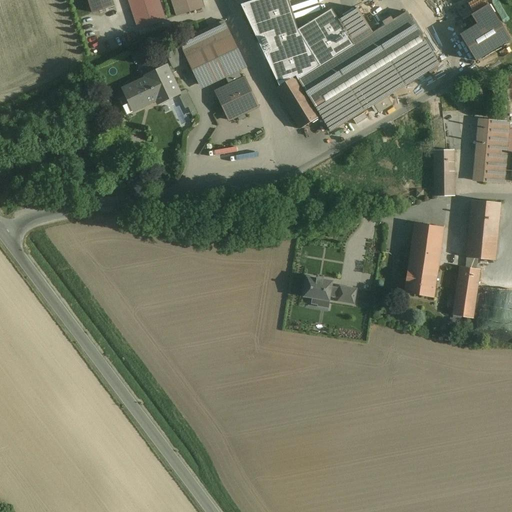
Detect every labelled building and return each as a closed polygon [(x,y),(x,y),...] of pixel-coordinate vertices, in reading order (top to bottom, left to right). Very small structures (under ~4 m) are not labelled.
[(110,0),(87,0),(94,20),(115,13),(110,0)] [(154,0),(128,0),(139,31),(162,23),(154,0)] [(197,0),(171,0),(178,18),(201,10),(197,0)] [(267,0),(235,0),(239,10),(267,0)] [(264,17),(283,8),(281,2),(261,11),(264,17)] [(299,134),(319,121),(296,86),(290,74),(299,68),(290,53),(275,62),(274,59),(307,37),(289,8),(248,34),(253,45),(245,49),(299,134)] [(353,50),(296,86),(319,121),(329,136),(437,69),(406,17),(372,39),(356,14),(337,25),(342,32),(307,53),(318,70),(352,49),(353,50)] [(494,14),(460,35),(476,62),(511,40),(495,15),(494,14)] [(244,62),(225,21),(178,43),(180,48),(167,54),(173,68),(187,61),(198,84),(244,62)] [(152,45),(134,52),(137,62),(143,60),(146,67),(159,62),(152,45)] [(125,93),(129,100),(134,111),(136,115),(159,105),(161,108),(183,97),(169,71),(148,81),(148,82),(125,93)] [(242,72),(230,76),(231,81),(244,77),(242,72)] [(244,81),(216,94),(231,124),(259,111),(244,81)] [(494,103),(495,97),(493,92),(490,87),(485,84),(480,83),(475,85),(470,88),(467,92),(466,98),(467,103),(470,108),(475,111),(481,112),(486,111),(491,108),(494,103)] [(127,114),(134,111),(129,100),(122,104),(127,114)] [(509,123),(479,120),(474,181),(504,184),(509,123)] [(318,151),(319,155),(331,148),(329,145),(318,151)] [(453,151),(434,151),(435,196),(453,196),(453,151)] [(500,204),(473,201),(467,258),(495,261),(500,204)] [(444,227),(416,224),(406,294),(434,298),(444,227)] [(480,270),(460,267),(453,315),(473,318),(480,270)] [(335,280),(311,276),(308,297),(331,301),(332,297),(334,287),(335,280)] [(361,289),(343,286),(343,289),(341,299),(341,302),(358,305),(361,289)] [(343,289),(334,287),(332,297),(341,299),(343,289)]
